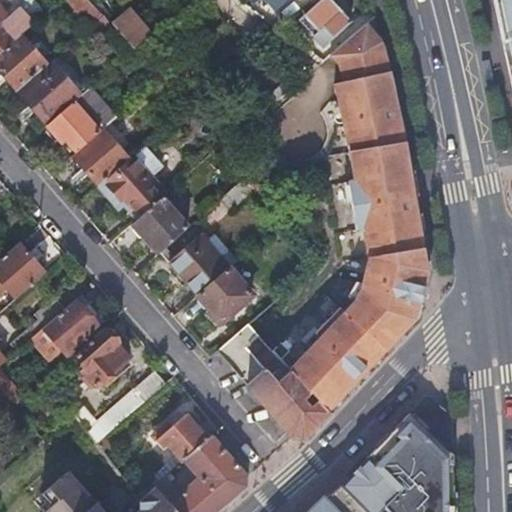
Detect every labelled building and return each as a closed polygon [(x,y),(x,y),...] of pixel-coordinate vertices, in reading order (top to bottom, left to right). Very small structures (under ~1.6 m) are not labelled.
[(268,0),(277,9),(286,0),(268,0)] [(323,26),(328,31),(333,37),(350,21),(330,0),(316,0),(298,17),(314,33),(323,26)] [(511,0),(496,0),(511,77),(511,0)] [(0,10),(0,52),(15,39),(1,24),(7,19),(0,10)] [(373,16),(329,56),(336,64),(339,66),(343,67),(345,66),(377,60),(379,58),(380,57),(382,54),(382,50),(373,16)] [(131,49),(137,44),(143,39),(128,22),(116,33),(131,49)] [(20,35),(15,39),(0,52),(0,73),(17,92),(47,65),(20,35)] [(51,62),(47,65),(17,92),(46,125),(80,95),(51,62)] [(392,89),(388,71),(348,79),(332,83),(346,151),(351,179),(345,180),(353,229),(359,228),(363,258),(356,290),(350,300),(340,311),(335,306),(313,328),(300,342),(305,346),(286,366),(287,367),(328,411),(414,320),(429,276),(420,214),(410,159),(392,89)] [(89,87),(80,95),(46,125),(60,141),(64,138),(76,152),(104,128),(116,118),(89,87)] [(268,100),(273,105),(288,92),(283,87),(268,100)] [(131,159),(104,128),(76,152),(73,155),(99,186),(131,159)] [(166,170),(145,146),(135,155),(156,179),(166,170)] [(259,160),(265,167),(272,161),(266,154),(259,160)] [(135,155),(131,159),(99,186),(113,202),(117,199),(136,220),(164,196),(168,192),(156,179),(135,155)] [(192,226),(164,196),(136,220),(133,223),(160,255),(162,253),(192,226)] [(201,236),(192,226),(162,253),(199,296),(232,266),(204,233),(201,236)] [(0,293),(1,295),(6,290),(14,299),(43,273),(16,243),(0,257),(0,293)] [(255,292),(232,266),(199,296),(221,322),(255,292)] [(63,307),(41,327),(66,356),(107,320),(97,311),(95,313),(78,294),(63,307)] [(15,350),(41,327),(63,307),(54,296),(34,314),(37,318),(9,343),(15,350)] [(259,355),(257,357),(255,359),(247,349),(259,336),(246,323),(231,335),(230,338),(216,350),(290,437),(302,438),(328,411),(287,367),(278,376),(259,355)] [(297,338),(300,342),(313,328),(310,325),(297,338)] [(82,372),(88,379),(94,386),(127,358),(116,347),(117,346),(102,328),(72,354),(85,369),(82,372)] [(278,376),(287,367),(286,366),(259,336),(247,349),(255,359),(257,357),(259,355),(278,376)] [(86,431),(90,437),(94,443),(164,383),(154,371),(86,431)] [(0,391),(14,407),(23,399),(0,373),(0,391)] [(14,407),(25,420),(34,412),(23,399),(14,407)] [(178,463),(182,460),(206,439),(184,413),(154,441),(161,450),(164,447),(178,463)] [(412,414),(339,487),(342,490),(363,511),(454,511),(455,464),(412,414)] [(178,495),(168,504),(174,511),(215,511),(247,486),(247,476),(210,435),(206,439),(182,460),(198,478),(178,495)] [(102,511),(99,508),(91,499),(86,498),(86,494),(71,477),(61,475),(40,494),(45,500),(50,505),(43,511),(174,511),(168,504),(152,486),(137,499),(136,508),(131,511),(102,511)] [(178,495),(162,477),(152,486),(168,504),(178,495)] [(329,496),(331,499),(342,490),(339,487),(329,496)] [(363,511),(342,490),(331,499),(329,496),(314,508),(317,511),(316,511),(363,511)] [(37,508),(41,511),(43,511),(50,505),(45,500),(37,508)]
